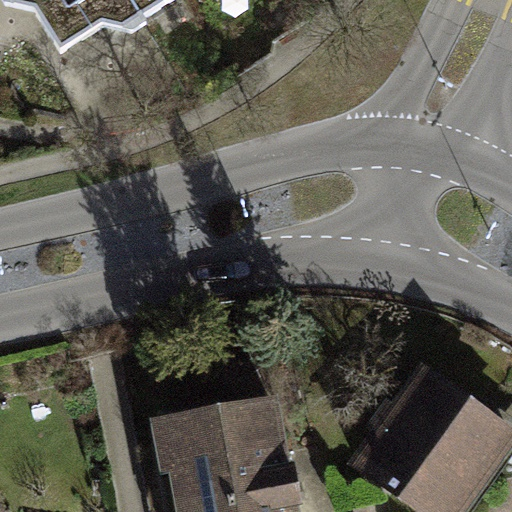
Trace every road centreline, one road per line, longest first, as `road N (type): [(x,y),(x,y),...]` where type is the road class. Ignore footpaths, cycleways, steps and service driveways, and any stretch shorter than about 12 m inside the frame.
road 1 (secondary): [(421,146),(331,149),(0,233)]
road 2 (secondary): [(0,323),(288,261),(379,262)]
road 3 (residential): [(421,146),(493,0)]
road 4 (secondary): [(379,262),(511,306)]
road 5 (secondary): [(379,262),(421,146)]
